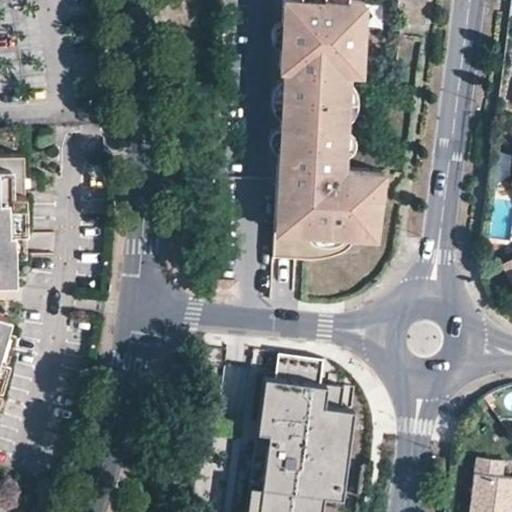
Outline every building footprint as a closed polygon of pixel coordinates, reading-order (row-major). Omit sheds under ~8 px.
[(345,164),(345,150),(347,125),(347,116),(349,77),(349,67),(351,0),(282,0),(282,18),(281,40),(291,41),(291,48),(281,48),(280,64),(283,64),(283,75),(281,112),(281,122),(280,145),(323,146),(323,161),(279,160),(278,176),(277,213),(276,226),(308,228),(307,253),(322,252),(331,249),(338,246),(339,229),(355,229),(377,230),(384,166),(345,164)] [(360,68),(363,0),(351,0),(349,67),(360,68)] [(281,40),(282,18),(279,19),(275,21),(274,23),(272,27),(271,30),(271,33),(273,37),(274,39),(277,41),(281,43),(281,40)] [(281,112),(283,75),(280,77),(278,78),(276,80),(275,83),(274,85),(272,88),(272,93),(272,95),(272,99),(274,103),(275,105),(277,108),(279,111),(281,112)] [(357,91),(356,87),(354,84),(353,81),(350,79),(349,77),(347,116),(349,114),(352,112),(354,109),(356,105),(357,102),(358,99),(358,97),(358,94),(357,91)] [(280,145),(281,122),(278,122),(276,123),(275,125),(273,126),(272,128),(271,130),(270,133),(270,134),(271,138),(271,139),(272,142),(274,143),(276,145),(280,147),(280,145)] [(356,136),(355,132),(353,129),(351,127),(349,126),(347,125),(345,150),(349,148),(351,147),(353,145),(355,143),(355,139),(356,136)] [(323,146),(280,145),(280,147),(279,160),(323,161),(323,146)] [(23,175),(23,150),(0,150),(0,257),(11,257),(11,253),(10,226),(9,200),(24,200),(24,189),(23,175)] [(24,225),(24,200),(9,200),(10,226),(24,225)] [(25,253),(24,231),(24,225),(10,226),(11,253),(25,253)] [(308,228),(276,226),(275,251),(299,252),(307,253),(308,228)] [(355,229),(339,229),(338,246),(344,243),(348,241),(352,235),(355,229)] [(511,247),(503,253),(511,268),(511,247)] [(0,272),(11,273),(11,257),(0,257),(0,272)] [(0,357),(6,359),(14,333),(0,329),(0,357)] [(321,355),(273,348),(250,511),(305,511),(309,488),(325,490),(340,383),(318,380),(321,355)] [(511,511),(511,498),(508,498),(511,474),(499,473),(501,456),(474,453),(466,511),(511,511)]
